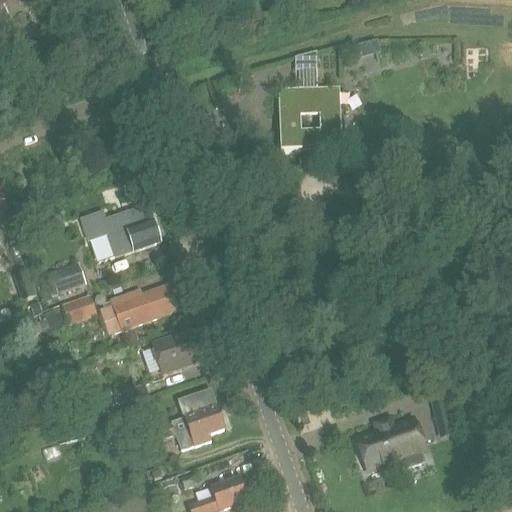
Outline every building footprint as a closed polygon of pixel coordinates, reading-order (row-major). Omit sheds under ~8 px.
[(342,153),(340,90),(279,93),(281,155),(302,155),(301,119),(320,118),(321,154),(342,153)] [(61,222),(55,208),(40,214),(45,228),(61,222)] [(102,217),(80,224),(88,245),(106,239),(113,259),(122,256),(123,259),(160,247),(152,224),(150,224),(145,210),(110,221),(110,223),(104,225),(102,217)] [(53,299),(85,287),(78,266),(45,278),(53,299)] [(23,305),(38,299),(28,272),(14,277),(23,305)] [(174,286),(142,298),(140,291),(109,302),(111,309),(99,313),(108,339),(184,312),(174,286)] [(63,308),(70,329),(98,320),(91,298),(63,308)] [(37,303),(28,306),(34,321),(42,318),(37,303)] [(65,331),(60,316),(42,322),(44,326),(46,326),(50,337),(65,331)] [(201,363),(192,335),(154,348),(163,376),(201,363)] [(110,416),(149,402),(144,387),(105,401),(110,416)] [(212,392),(180,403),(181,404),(171,407),(177,424),(159,430),(164,444),(177,439),(182,454),(212,444),(210,438),(225,433),(212,392)] [(120,433),(141,426),(136,412),(115,419),(120,433)] [(455,416),(435,421),(439,435),(459,430),(455,416)] [(401,463),(405,472),(424,465),(420,456),(424,455),(413,423),(355,443),(365,470),(383,464),(384,469),(401,463)] [(152,475),(155,483),(164,480),(161,472),(152,475)] [(186,493),(197,489),(200,486),(197,475),(181,480),(186,493)] [(377,487),(381,500),(401,493),(397,480),(377,487)] [(159,486),(161,492),(175,487),(173,481),(159,486)] [(228,511),(233,511),(250,511),(248,505),(249,505),(240,481),(209,492),(213,502),(189,510),(189,511),(228,511)] [(155,511),(148,493),(106,509),(106,510),(101,511),(155,511)]
